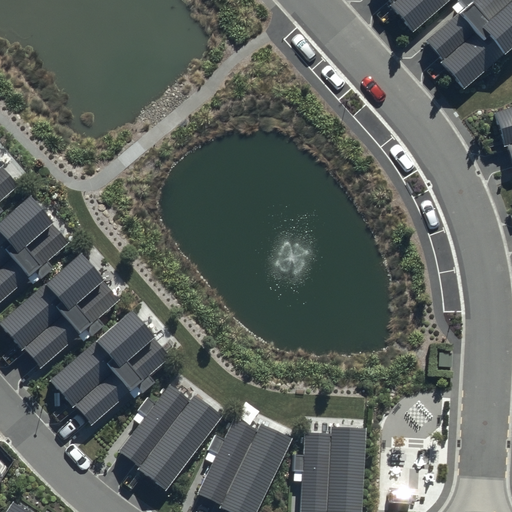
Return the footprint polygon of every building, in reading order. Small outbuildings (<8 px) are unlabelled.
[(394,0),(415,22),(439,0),(448,0),(452,4),(456,0),(394,0)] [(511,0),(472,0),(426,41),(464,82),(493,56),(501,64),(511,53),(511,45),(511,44),(511,0)] [(511,105),(492,112),(510,167),(511,166),(511,105)] [(0,201),(14,189),(0,173),(0,201)] [(0,303),(67,246),(27,200),(0,222),(0,303)] [(117,303),(76,257),(0,323),(0,325),(39,370),(117,303)] [(167,360),(127,314),(49,381),(89,427),(167,360)] [(189,401),(171,387),(114,459),(132,473),(136,468),(163,490),(220,418),(192,397),(189,401)] [(255,431),(235,421),(192,502),(211,511),(212,511),(215,507),(225,511),(251,511),(288,442),(258,426),(255,431)] [(327,433),(305,432),(301,511),(358,511),(362,429),(328,428),(327,433)] [(24,511),(11,503),(4,511),(44,511),(42,511),(41,511),(24,511)]
